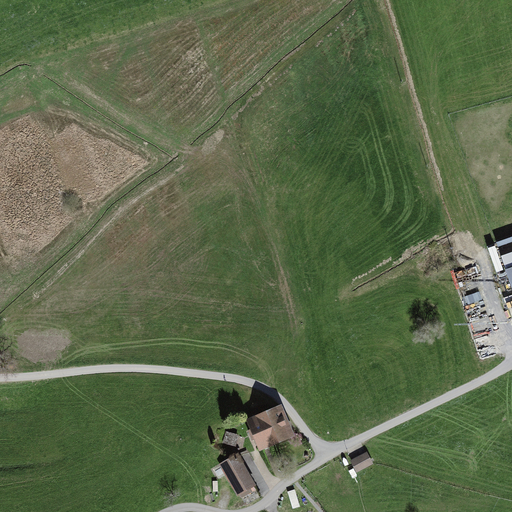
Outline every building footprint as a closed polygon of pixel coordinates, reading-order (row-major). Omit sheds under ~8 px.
[(511,240),(487,246),(490,259),(511,253),(511,240)] [(511,269),(502,273),(511,301),(511,269)] [(276,408),(243,421),(256,452),(289,438),(276,408)] [(365,455),(349,464),(355,476),(372,466),(365,455)] [(236,456),(217,466),(235,499),(254,490),(236,456)]
